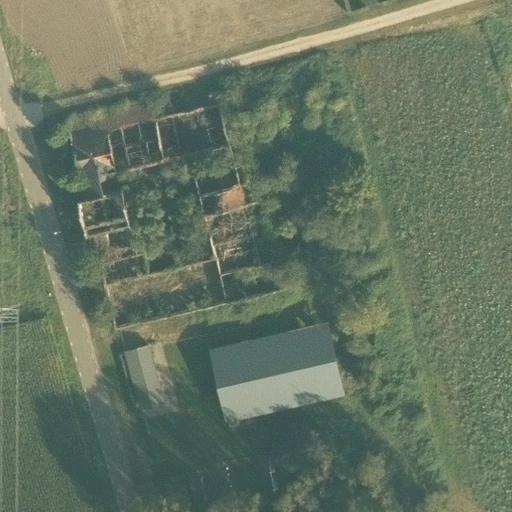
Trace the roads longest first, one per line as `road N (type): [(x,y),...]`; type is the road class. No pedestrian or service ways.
road 1 (residential): [(134,511),(0,58)]
road 2 (track): [(442,0),(102,99),(16,114)]
